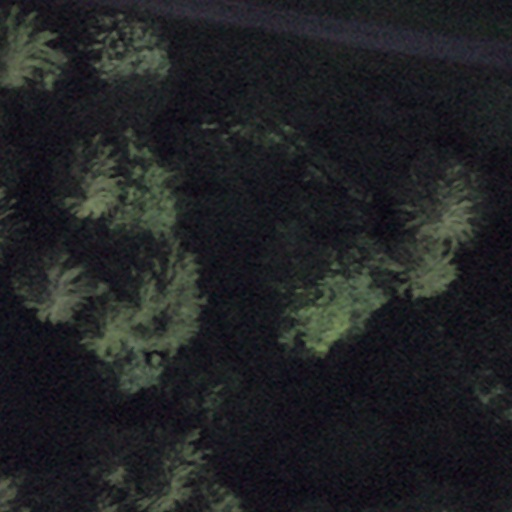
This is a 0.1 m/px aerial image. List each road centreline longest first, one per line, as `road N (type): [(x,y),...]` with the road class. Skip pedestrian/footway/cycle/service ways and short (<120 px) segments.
road 1 (track): [(146,0),(511,53)]
road 2 (track): [(511,474),(222,511)]
